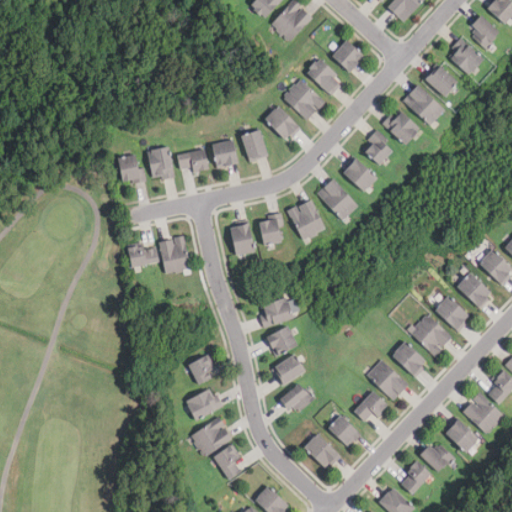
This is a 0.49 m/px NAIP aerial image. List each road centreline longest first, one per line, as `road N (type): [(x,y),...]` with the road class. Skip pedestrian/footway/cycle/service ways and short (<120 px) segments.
road 1 (residential): [(452,0),(284,180),(127,215)]
road 2 (residential): [(198,202),(263,439),(331,508)]
road 3 (residential): [(327,511),(511,315)]
